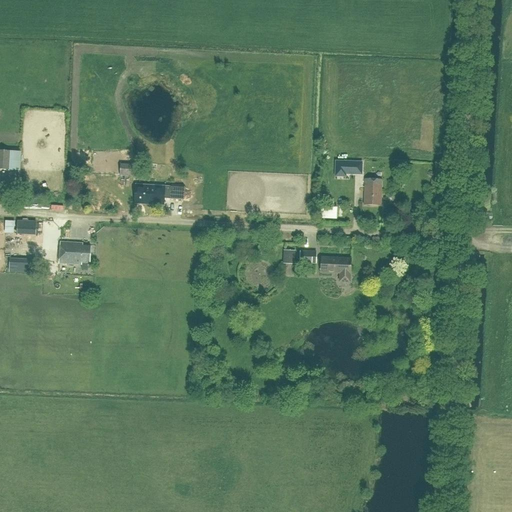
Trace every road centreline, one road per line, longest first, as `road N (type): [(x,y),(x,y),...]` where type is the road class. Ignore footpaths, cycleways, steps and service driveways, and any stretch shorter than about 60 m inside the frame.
road 1 (unclassified): [(447,511),(473,0)]
road 2 (track): [(0,209),(461,236)]
